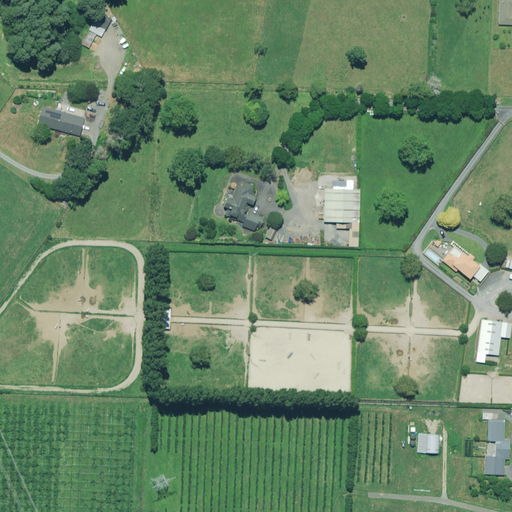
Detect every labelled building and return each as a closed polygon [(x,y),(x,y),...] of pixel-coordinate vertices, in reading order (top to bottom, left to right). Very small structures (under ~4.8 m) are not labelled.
[(511,0),(501,0),(500,25),(511,24),(511,0)] [(99,15),(84,45),(91,49),(97,52),(112,21),(99,15)] [(86,118),(44,107),(39,125),(81,136),(86,118)] [(249,212),(250,209),(246,208),(248,202),(253,204),(257,196),(248,193),(249,190),(239,185),(233,199),(228,197),(224,206),(233,210),(230,216),(244,222),(242,226),(256,232),(260,222),(263,223),(265,218),(249,212)] [(361,189),(326,188),(325,222),(337,222),(337,228),(351,229),(350,247),(359,247),(361,189)] [(489,272),(480,265),(473,260),(475,257),(471,254),(468,258),(465,255),(455,248),(444,261),(452,267),(454,266),(471,279),(474,276),(481,282),(489,272)] [(511,327),(511,323),(482,320),(478,353),(500,355),(502,337),(511,338),(511,327)] [(506,420),(494,420),(495,413),(484,413),(484,419),(490,419),(489,441),(497,442),(496,456),(486,456),(485,474),(505,475),(506,459),(510,459),(511,439),(505,439),(506,420)] [(441,435),(419,434),(418,452),(441,453),(441,435)]
